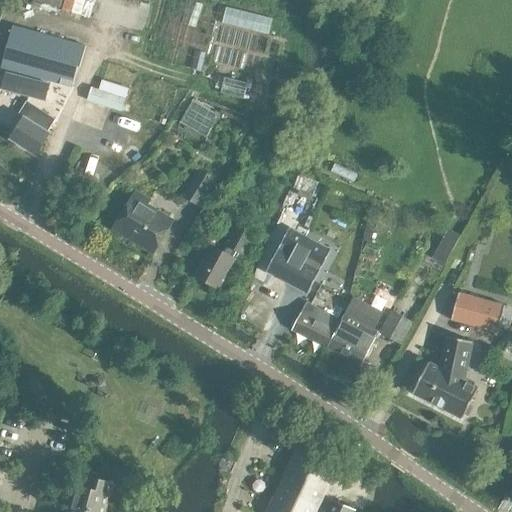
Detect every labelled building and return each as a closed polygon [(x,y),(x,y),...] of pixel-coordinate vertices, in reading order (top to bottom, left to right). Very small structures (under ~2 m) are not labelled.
[(84,12),(86,0),(65,0),(64,7),(84,12)] [(72,88),(78,68),(80,68),(86,47),(13,27),(1,69),(72,88)] [(255,33),(252,49),(276,53),(279,38),(255,33)] [(196,51),(191,69),(202,71),(206,53),(196,51)] [(7,74),(2,89),(46,101),(50,85),(7,74)] [(222,93),(245,99),(249,84),(226,78),(222,93)] [(121,113),(125,101),(128,91),(103,83),(100,93),(91,90),(87,101),(121,113)] [(193,101),(180,124),(206,138),(219,115),(193,101)] [(37,156),(51,134),(49,133),(57,121),(28,102),(19,116),(25,119),(11,140),(37,156)] [(200,170),(184,198),(199,207),(216,180),(200,170)] [(114,227),(153,251),(171,222),(145,206),(148,202),(135,194),(114,227)] [(213,230),(204,225),(194,243),(203,248),(213,230)] [(253,234),(237,225),(226,246),(242,254),(253,234)] [(278,249),(267,271),(308,293),(320,271),(331,250),(290,227),(278,249)] [(449,229),(433,259),(436,261),(445,265),(461,235),(449,229)] [(366,243),(363,252),(378,257),(381,248),(366,243)] [(235,259),(211,245),(194,275),(218,289),(235,259)] [(505,306),(458,293),(451,320),(498,332),(505,306)] [(377,332),(374,330),(382,313),(353,298),(341,320),(326,348),(360,365),(377,332)] [(326,348),(341,320),(307,303),(293,330),(326,348)] [(378,332),(400,344),(412,322),(389,310),(378,332)] [(446,337),(440,369),(428,363),(412,394),(462,419),(464,414),(468,416),(473,407),(469,405),(478,389),(464,381),(472,342),(446,337)] [(314,511),(335,467),(297,449),(268,511),(314,511)] [(74,485),(68,507),(86,511),(104,511),(112,484),(88,477),(85,488),(74,485)] [(353,511),(354,510),(332,500),(327,511),(353,511)]
